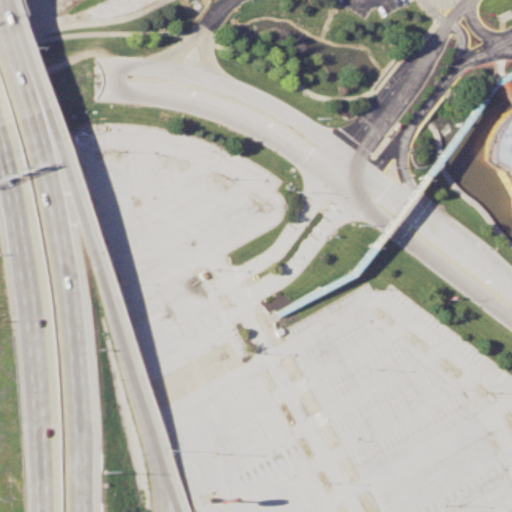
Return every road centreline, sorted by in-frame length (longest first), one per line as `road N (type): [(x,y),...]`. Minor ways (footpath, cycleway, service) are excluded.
road 1 (motorway): [(78,511),(62,297),(30,154)]
road 2 (motorway): [(160,476),(108,302),(30,154)]
road 3 (motorway): [(0,193),(35,379),(42,511)]
road 4 (residential): [(371,176),(291,115),(226,83),(112,64)]
road 5 (residential): [(111,92),(222,113),(326,175)]
road 6 (residential): [(326,175),(511,316)]
road 7 (residential): [(511,282),(371,176)]
